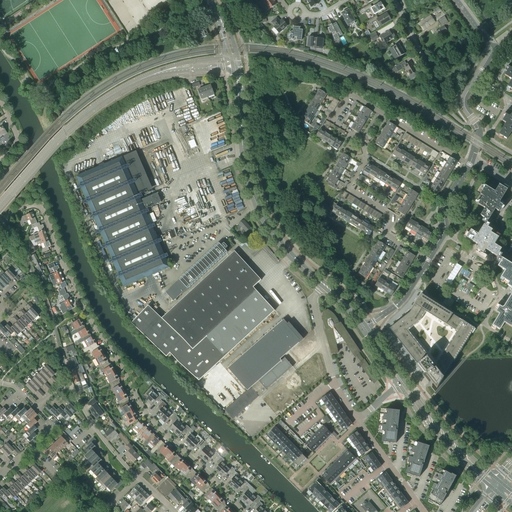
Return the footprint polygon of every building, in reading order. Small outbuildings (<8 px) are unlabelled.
[(266,5),(269,9),(276,5),(273,1),(274,0),(275,0),(274,0),(262,0),(259,2),(263,8),(266,5)] [(369,9),(373,16),(385,8),(381,2),(372,7),(370,4),(360,10),(362,13),(369,9)] [(343,21),(346,27),(349,26),(348,25),(350,23),(351,25),(355,23),(354,21),(355,21),(349,10),(342,13),(345,20),(343,21)] [(376,20),(380,27),(391,20),(387,14),(378,19),(377,16),(368,21),(370,24),(376,20)] [(439,21),(442,26),(450,20),(447,15),(439,21)] [(419,23),(423,30),(435,22),(430,16),(419,23)] [(282,20),(280,22),(277,18),(272,22),(275,26),(274,27),(279,33),(280,32),(280,33),(283,30),(287,26),(282,20)] [(331,32),(333,38),(338,36),(338,37),(343,35),(336,23),(332,25),(330,21),(328,22),(330,27),(328,28),(329,33),(331,32)] [(435,33),(439,39),(443,37),(441,34),(447,30),(444,26),(435,33)] [(297,40),(302,40),(303,30),(298,29),(298,28),(298,27),(297,27),(293,27),(293,31),(292,31),(291,32),(291,33),(290,33),(290,31),(290,33),(287,36),(288,37),(288,36),(292,39),(293,36),(297,37),(297,40)] [(197,32),(200,39),(208,35),(205,28),(197,32)] [(384,41),(385,43),(396,37),(393,32),(391,33),(389,30),(386,32),(383,33),(384,34),(379,37),(382,42),(383,41),(384,41)] [(373,42),(379,38),(375,32),(369,36),(373,42)] [(323,39),(323,38),(317,37),(317,39),(313,38),(313,37),(309,37),(308,47),(312,47),(316,47),(316,49),(321,49),(322,48),(323,48),(324,39),(323,39)] [(394,57),(396,59),(405,53),(399,43),(392,48),(396,55),(394,57)] [(416,72),(411,62),(406,64),(405,62),(393,69),(395,73),(405,67),(410,75),(409,76),(411,79),(412,78),(413,79),(416,77),(414,73),(416,72)] [(511,69),(509,68),(504,75),(511,80),(506,89),(509,91),(511,89),(511,113),(511,115),(509,113),(507,115),(506,115),(505,116),(502,121),(506,123),(499,134),(507,139),(511,132),(511,69)] [(210,85),(204,88),(208,97),(214,95),(210,85)] [(208,97),(204,88),(198,90),(201,100),(208,97)] [(319,89),(316,95),(323,100),(327,94),(319,89)] [(316,95),(313,100),(320,105),(323,100),(316,95)] [(313,100),(309,106),(317,110),(320,105),(313,100)] [(309,106),(306,111),(313,116),(317,110),(309,106)] [(364,107),(361,112),(368,117),(372,111),(364,107)] [(313,116),(306,111),(302,117),(305,118),(304,121),(311,125),(316,117),(313,116)] [(361,112),(358,118),(365,122),(368,117),(361,112)] [(358,118),(354,123),(362,128),(365,122),(358,118)] [(389,122),(385,127),(393,132),(396,127),(389,122)] [(193,132),(203,153),(224,144),(216,123),(193,132)] [(362,128),(354,123),(351,129),(358,133),(362,128)] [(385,127),(382,133),(389,138),(393,132),(385,127)] [(316,136),(321,140),(326,132),(321,129),(316,136)] [(321,140),(327,143),(331,136),(326,132),(321,140)] [(382,133),(378,138),(386,143),(389,138),(382,133)] [(327,143),(332,147),(337,139),(331,136),(327,143)] [(386,143),(378,138),(375,144),(383,148),(386,143)] [(337,139),(332,147),(338,150),(342,142),(337,139)] [(393,155),(398,158),(403,150),(397,147),(393,155)] [(398,158),(403,161),(408,154),(403,150),(398,158)] [(344,154),(340,159),(348,164),(352,158),(344,154)] [(403,161),(409,165),(413,157),(408,154),(403,161)] [(76,176),(123,287),(169,267),(145,209),(161,202),(158,193),(141,200),(123,156),(76,176)] [(450,156),(446,162),(454,167),(457,161),(450,156)] [(409,165),(414,168),(419,160),(413,157),(409,165)] [(339,162),(337,165),(345,169),(348,164),(340,159),(339,159),(338,161),(339,162)] [(414,168),(420,171),(424,164),(419,160),(414,168)] [(446,162),(443,168),(450,172),(454,167),(446,162)] [(364,171),(369,174),(374,166),(369,163),(364,171)] [(424,164),(420,171),(425,175),(430,167),(424,164)] [(337,165),(334,170),(341,175),(345,169),(337,165)] [(369,174),(375,177),(379,170),(374,166),(369,174)] [(443,168),(439,173),(447,178),(450,172),(443,168)] [(334,170),(330,175),(338,180),(341,175),(334,170)] [(375,177),(380,181),(385,173),(379,170),(375,177)] [(380,181),(385,184),(390,177),(385,173),(380,181)] [(439,173),(436,179),(444,183),(447,178),(439,173)] [(338,180),(330,175),(327,181),(329,182),(328,185),(335,189),(336,186),(335,185),(338,180)] [(385,184),(391,187),(395,180),(390,177),(385,184)] [(436,179),(433,184),(440,189),(444,183),(436,179)] [(395,180),(391,187),(396,191),(401,183),(395,180)] [(440,189),(433,184),(430,189),(437,194),(440,189)] [(492,324),(492,325),(500,330),(504,323),(511,328),(511,264),(501,257),(501,256),(502,254),(499,252),(501,249),(494,244),(500,235),(497,233),(495,236),(490,233),(492,230),(488,228),(490,224),(487,222),(495,209),(499,211),(501,207),(502,206),(501,205),(502,204),(502,201),(500,200),(507,190),(499,185),(495,192),(483,185),(481,188),(484,189),(480,195),(483,196),(480,201),(478,200),(475,203),(485,209),(480,216),(484,218),(483,220),(482,221),(485,223),(478,235),(471,230),(469,233),(467,232),(464,237),(476,244),(476,246),(476,248),(478,249),(477,250),(483,253),(485,250),(496,257),(497,256),(499,258),(497,259),(497,261),(500,263),(497,266),(505,271),(499,280),(502,282),(504,280),(508,283),(507,285),(511,288),(509,291),(511,292),(511,294),(504,305),(503,305),(501,305),(500,307),(499,306),(495,312),(499,314),(492,324)] [(411,189),(407,195),(415,199),(418,194),(411,189)] [(407,195),(404,200),(411,205),(415,199),(407,195)] [(356,209),(357,207),(361,202),(358,200),(355,205),(352,204),(351,206),(356,209)] [(404,200),(400,206),(408,210),(411,205),(404,200)] [(332,212),(337,216),(342,208),(343,206),(337,203),(332,212)] [(408,210),(400,206),(397,211),(404,216),(408,210)] [(337,216),(343,219),(347,211),(342,208),(337,216)] [(343,219),(348,222),(353,214),(347,211),(343,219)] [(31,225),(36,223),(37,223),(35,218),(34,218),(31,212),(21,217),(21,218),(19,219),(21,225),(24,224),(23,222),(27,221),(29,220),(31,225)] [(348,222),(353,225),(358,218),(353,214),(348,222)] [(353,225),(359,229),(364,221),(358,218),(353,225)] [(406,227),(411,230),(416,223),(410,219),(406,227)] [(251,228),(244,220),(239,225),(240,225),(237,228),(238,230),(242,227),(246,232),(251,228)] [(359,229),(364,232),(369,224),(364,221),(359,229)] [(28,237),(31,241),(46,235),(44,230),(43,224),(40,226),(39,223),(37,224),(36,223),(31,225),(32,228),(37,227),(39,232),(37,232),(33,234),(33,235),(28,237)] [(411,230),(417,233),(421,226),(416,223),(411,230)] [(369,224),(364,232),(370,235),(374,228),(369,224)] [(422,237),(427,229),(421,226),(417,233),(419,235),(418,238),(420,239),(422,237)] [(427,229),(422,237),(428,240),(432,233),(427,229)] [(46,235),(31,241),(34,246),(37,245),(43,243),(45,248),(42,249),(43,252),(49,250),(48,247),(50,246),(48,241),(46,235)] [(378,241),(375,246),(383,251),(386,245),(378,241)] [(166,293),(173,301),(224,254),(227,251),(219,243),(166,293)] [(371,251),(372,252),(379,256),(383,251),(375,246),(373,249),(372,249),(371,251)] [(199,381),(274,311),(253,287),(261,280),(234,251),(162,319),(148,306),(132,324),(166,357),(170,353),(199,381)] [(408,251),(404,257),(412,262),(415,256),(408,251)] [(372,252),(368,257),(376,262),(379,256),(372,252)] [(33,262),(38,259),(40,258),(37,253),(30,256),(33,262)] [(364,261),(365,262),(373,267),(376,262),(368,257),(367,260),(365,259),(364,261)] [(404,257),(401,262),(408,267),(412,262),(404,257)] [(41,265),(38,259),(33,262),(40,276),(45,273),(43,270),(45,269),(42,264),(41,265)] [(365,262),(362,268),(369,272),(373,267),(365,262)] [(401,262),(397,268),(405,272),(408,267),(401,262)] [(48,276),(51,281),(61,276),(59,271),(60,271),(57,265),(55,267),(53,264),(48,266),(49,269),(52,268),(54,273),(48,276)] [(369,272),(362,268),(358,273),(366,278),(369,272)] [(405,272),(397,268),(394,273),(402,278),(405,272)] [(7,269),(4,273),(11,280),(13,278),(16,282),(20,279),(13,272),(11,273),(7,269)] [(2,271),(0,273),(0,275),(8,284),(11,280),(4,273),(2,271)] [(58,290),(59,293),(65,291),(63,288),(67,286),(64,281),(64,282),(61,276),(51,281),(53,286),(57,284),(59,284),(61,289),(58,290)] [(378,278),(375,276),(373,278),(374,279),(373,279),(370,284),(373,286),(378,278)] [(375,286),(380,289),(385,281),(380,278),(375,286)] [(380,289),(386,292),(390,285),(385,281),(380,289)] [(390,285),(386,292),(391,296),(396,288),(390,285)] [(65,291),(59,293),(60,296),(62,295),(65,301),(59,304),(62,309),(60,310),(62,314),(72,309),(70,305),(72,304),(70,299),(67,293),(66,294),(65,291)] [(456,357),(474,328),(422,295),(421,294),(409,313),(389,328),(424,373),(425,372),(427,374),(426,375),(430,380),(436,388),(455,359),(456,357)] [(29,309),(27,311),(34,319),(38,315),(34,311),(36,310),(29,303),(26,306),(29,309)] [(22,310),(21,311),(31,322),(34,319),(27,311),(26,313),(22,310)] [(359,364),(374,383),(378,380),(364,360),(359,353),(360,352),(341,323),(339,323),(337,319),(335,316),(332,313),(329,310),(324,313),(324,317),(324,321),(325,325),(327,329),(325,330),(332,353),(338,352),(336,344),(345,341),(356,356),(361,362),(359,364)] [(22,316),(20,318),(28,325),(31,322),(21,311),(19,313),(22,316)] [(15,316),(14,318),(24,329),(28,325),(20,318),(19,320),(15,316)] [(15,323),(13,324),(21,332),(24,329),(14,318),(12,319),(15,323)] [(73,336),(78,333),(85,329),(83,326),(84,326),(81,319),(72,324),(75,329),(71,333),(73,336)] [(299,343),(298,341),(299,340),(286,325),(287,323),(284,319),(228,368),(246,389),(299,343)] [(2,323),(0,324),(7,332),(9,334),(10,335),(14,332),(7,324),(5,326),(2,323)] [(7,324),(14,332),(17,335),(21,332),(13,324),(12,326),(8,323),(7,324)] [(7,332),(0,324),(0,331),(6,337),(9,334),(7,332)] [(77,342),(78,344),(84,341),(91,338),(91,337),(89,335),(90,334),(87,328),(85,329),(78,333),(81,338),(77,342)] [(84,353),(89,351),(89,350),(97,346),(95,344),(96,343),(93,336),(91,337),(91,338),(84,341),(87,347),(83,350),(84,353)] [(301,360),(308,354),(300,345),(288,355),(291,358),(296,354),(301,360)] [(92,353),(96,359),(104,354),(100,348),(99,348),(98,346),(97,346),(89,350),(89,351),(91,353),(92,353)] [(98,366),(99,369),(109,363),(108,364),(107,361),(108,361),(104,354),(96,359),(99,365),(98,366)] [(81,371),(75,357),(71,359),(74,367),(71,368),(72,370),(70,371),(73,377),(82,373),(81,371)] [(263,393),(267,390),(267,389),(292,367),(285,358),(225,410),(233,419),(263,393)] [(103,370),(107,377),(115,372),(112,365),(111,366),(109,363),(99,369),(100,371),(102,370),(102,371),(103,370)] [(36,392),(41,398),(44,395),(39,389),(42,385),(48,391),(51,388),(46,382),(49,379),(55,385),(58,381),(53,376),(56,373),(47,364),(25,385),(34,394),(36,392)] [(112,386),(119,382),(118,379),(119,379),(115,372),(107,377),(110,383),(109,383),(111,387),(112,386)] [(82,373),(73,377),(75,384),(81,381),(84,390),(89,388),(87,383),(86,383),(82,373)] [(112,389),(116,396),(124,391),(121,384),(120,385),(118,383),(119,382),(112,386),(114,388),(112,389)] [(157,393),(156,394),(151,389),(146,394),(149,396),(145,400),(151,405),(156,400),(158,402),(163,397),(159,393),(157,393)] [(121,405),(128,401),(127,398),(128,398),(124,391),(116,396),(119,402),(118,402),(120,406),(121,405)] [(321,399),(324,403),(333,397),(330,393),(321,399)] [(324,403),(327,408),(336,402),(333,397),(324,403)] [(73,414),(77,411),(75,409),(77,407),(68,399),(65,402),(68,405),(66,407),(73,414)] [(121,408),(125,415),(133,410),(130,403),(129,404),(127,401),(128,401),(121,405),(123,407),(121,408)] [(156,414),(160,419),(168,410),(165,408),(166,406),(166,405),(163,401),(158,407),(160,409),(156,414)] [(327,408),(331,412),(340,406),(336,402),(327,408)] [(103,414),(96,404),(90,409),(97,419),(103,414)] [(13,411),(10,407),(8,409),(5,405),(3,407),(6,411),(1,416),(4,420),(8,416),(13,411)] [(56,418),(60,414),(53,407),(51,408),(47,405),(44,408),(51,415),(52,414),(56,418)] [(66,414),(59,407),(58,409),(54,405),(53,407),(60,414),(65,420),(68,416),(66,414)] [(59,407),(66,414),(68,416),(70,418),(73,414),(66,407),(64,409),(61,405),(59,407)] [(11,420),(14,417),(20,411),(17,408),(15,409),(12,406),(10,407),(13,411),(8,416),(11,420)] [(14,417),(17,421),(21,417),(27,411),(23,408),(22,409),(18,406),(17,408),(20,411),(14,417)] [(27,411),(21,417),(24,420),(34,411),(30,408),(29,410),(25,406),(23,408),(27,411)] [(331,412),(334,417),(343,411),(340,406),(331,412)] [(396,443),(400,410),(385,409),(382,442),(392,443),(396,443)] [(133,410),(125,415),(128,421),(127,421),(129,425),(137,420),(136,417),(137,417),(133,410)] [(171,421),(177,414),(174,412),(172,414),(168,410),(160,419),(165,423),(169,417),(172,420),(171,421)] [(37,422),(39,420),(35,417),(37,415),(34,411),(24,420),(27,424),(33,418),(37,422)] [(334,417),(337,421),(346,415),(343,411),(334,417)] [(169,429),(174,433),(181,424),(179,422),(179,421),(179,419),(176,416),(177,415),(177,414),(171,421),(174,423),(169,429)] [(346,415),(337,421),(340,426),(349,419),(346,415)] [(26,425),(30,428),(33,425),(37,429),(39,427),(35,423),(37,422),(33,418),(27,424),(26,425)] [(343,430),(352,424),(349,419),(340,426),(343,430)] [(138,439),(141,435),(147,429),(145,427),(146,426),(140,421),(133,428),(138,432),(135,437),(138,439)] [(183,431),(185,434),(190,429),(187,425),(185,425),(184,427),(181,424),(174,433),(178,437),(183,431)] [(319,430),(327,438),(331,433),(327,429),(328,428),(325,424),(323,426),(322,424),(317,429),(319,430)] [(35,430),(37,429),(33,425),(30,428),(25,433),(28,437),(33,432),(37,435),(38,434),(35,430)] [(79,428),(77,425),(70,431),(68,429),(65,431),(70,436),(79,428)] [(113,429),(111,427),(105,433),(107,436),(118,428),(116,426),(113,429)] [(272,431),(267,436),(271,439),(280,430),(276,426),(276,427),(275,426),(271,430),(272,431)] [(145,446),(149,442),(155,436),(152,434),(153,433),(148,428),(147,429),(141,435),(146,439),(143,444),(145,446)] [(183,442),(188,446),(195,437),(191,433),(193,431),(190,429),(185,434),(188,436),(183,442)] [(275,443),(284,434),(280,430),(271,439),(275,443)] [(319,430),(315,434),(322,442),(327,438),(319,430)] [(59,438),(57,440),(65,448),(69,444),(64,440),(66,438),(59,431),(56,434),(59,438)] [(107,437),(111,441),(118,435),(115,431),(107,437)] [(361,435),(357,431),(348,437),(352,442),(361,435)] [(33,432),(28,437),(26,438),(30,442),(31,441),(34,445),(38,440),(35,437),(37,435),(33,432)] [(315,434),(314,433),(309,438),(310,439),(318,446),(322,442),(315,434)] [(279,447),(288,438),(284,434),(275,443),(279,447)] [(153,453),(156,450),(162,443),(160,441),(161,440),(155,435),(155,436),(149,442),(154,447),(151,451),(153,453)] [(361,435),(352,442),(355,446),(364,440),(361,435)] [(198,455),(202,459),(210,450),(206,447),(213,439),(210,436),(205,442),(200,447),(202,450),(198,455)] [(85,449),(88,453),(95,446),(94,444),(97,441),(94,437),(87,444),(88,446),(85,449)] [(197,445),(200,447),(205,442),(201,438),(199,439),(198,440),(195,437),(188,446),(192,450),(197,445)] [(283,451),(292,442),(288,438),(279,447),(283,451)] [(51,439),(50,440),(59,450),(63,447),(65,448),(57,440),(55,442),(51,439)] [(314,451),(318,446),(310,439),(306,443),(314,451)] [(24,440),(18,447),(21,450),(25,446),(25,445),(27,443),(24,440)] [(52,445),(49,448),(55,454),(59,450),(50,440),(48,442),(52,445)] [(364,440),(355,446),(358,451),(367,444),(364,440)] [(419,477),(429,446),(416,441),(405,473),(419,477)] [(286,455),(296,446),(292,442),(283,451),(286,455)] [(7,443),(3,446),(10,454),(12,452),(16,455),(19,452),(12,445),(11,447),(7,443)] [(159,451),(165,457),(171,449),(166,444),(165,445),(162,443),(156,450),(158,448),(160,450),(159,451)] [(140,456),(132,448),(133,447),(129,444),(125,448),(128,451),(125,455),(128,459),(130,457),(134,462),(140,456)] [(361,455),(370,449),(367,444),(358,451),(361,455)] [(10,454),(3,446),(0,449),(4,453),(2,455),(8,462),(12,459),(8,455),(10,454)] [(57,456),(55,454),(49,448),(47,450),(43,446),(40,450),(47,457),(48,455),(53,460),(57,456)] [(84,456),(88,460),(95,453),(93,451),(97,448),(95,446),(88,453),(84,456)] [(290,459),(299,450),(296,446),(286,455),(290,459)] [(171,460),(174,462),(178,457),(176,455),(177,454),(171,449),(165,457),(170,461),(171,460)] [(210,450),(202,459),(207,463),(211,458),(214,460),(219,455),(216,452),(214,454),(210,450)] [(294,462),(302,454),(303,453),(299,450),(290,459),(294,462)] [(352,464),(357,459),(348,450),(343,455),(352,464)] [(88,460),(91,463),(102,453),(101,451),(97,455),(95,453),(88,460)] [(367,462),(375,457),(371,452),(364,458),(367,462)] [(89,465),(92,469),(94,467),(102,460),(100,458),(103,455),(102,453),(91,463),(89,465)] [(303,453),(302,454),(294,462),(298,466),(306,458),(302,454),(303,454),(303,453)] [(348,468),(352,464),(343,455),(339,459),(348,468)] [(178,471),(179,472),(187,464),(181,458),(180,459),(178,457),(174,462),(176,464),(175,466),(179,470),(178,471)] [(214,470),(218,474),(226,465),(223,463),(224,462),(224,460),(221,457),(216,462),(219,464),(214,470)] [(370,467),(378,461),(375,457),(367,462),(370,467)] [(32,466),(30,468),(37,475),(41,472),(37,468),(39,466),(33,459),(29,462),(32,466)] [(153,463),(151,465),(147,459),(141,465),(139,467),(142,470),(144,469),(147,467),(152,472),(156,469),(158,471),(160,470),(153,463)] [(344,472),(348,468),(339,459),(335,463),(344,472)] [(91,470),(94,473),(101,467),(100,465),(103,461),(102,460),(94,467),(92,469),(91,470)] [(373,471),(381,466),(378,461),(370,467),(373,471)] [(340,476),(344,472),(335,463),(331,467),(340,476)] [(185,480),(187,480),(194,472),(191,469),(192,468),(187,464),(179,472),(179,473),(181,471),(186,476),(187,474),(189,476),(185,480)] [(94,473),(97,477),(108,467),(107,465),(103,469),(101,467),(94,473)] [(229,476),(235,470),(232,467),(230,469),(226,465),(218,474),(223,478),(227,473),(230,475),(229,476)] [(25,466),(24,467),(34,478),(37,475),(30,468),(29,469),(25,466)] [(25,472),(24,474),(31,482),(34,478),(24,467),(22,469),(25,472)] [(101,481),(108,474),(106,472),(110,468),(108,467),(97,477),(95,479),(98,483),(99,482),(101,481)] [(335,481),(340,476),(331,467),(326,472),(335,481)] [(227,484),(232,488),(239,479),(235,476),(237,473),(234,471),(235,470),(229,476),(232,478),(227,484)] [(440,506),(447,492),(456,477),(443,470),(427,499),(440,506)] [(18,472),(17,474),(27,485),(31,482),(24,474),(22,476),(18,472)] [(104,484),(112,477),(115,474),(113,472),(110,476),(108,474),(101,481),(99,482),(102,486),(104,484)] [(190,480),(196,485),(202,478),(197,473),(196,474),(194,472),(187,480),(187,479),(189,481),(190,480)] [(331,485),(335,481),(326,472),(322,476),(331,485)] [(389,476),(386,472),(376,480),(379,484),(389,476)] [(152,478),(157,484),(161,480),(161,479),(164,477),(161,474),(159,477),(155,473),(151,477),(152,478)] [(18,479),(17,481),(24,488),(27,485),(17,474),(15,475),(18,479)] [(104,484),(107,487),(115,480),(113,479),(116,475),(115,474),(112,477),(104,484)] [(383,488),(392,481),(389,476),(379,484),(383,488)] [(202,478),(196,485),(201,489),(200,490),(202,493),(209,486),(207,483),(208,483),(202,478)] [(11,479),(10,481),(20,492),(24,488),(17,481),(15,483),(11,479)] [(115,480),(107,487),(111,491),(115,488),(116,489),(123,483),(120,479),(117,483),(115,480)] [(242,491),(249,484),(245,480),(243,481),(242,482),(239,479),(232,488),(236,492),(241,487),(244,489),(242,491)] [(12,486),(10,487),(17,495),(20,492),(10,481),(8,482),(12,486)] [(312,493),(321,485),(317,481),(314,484),(313,483),(310,486),(311,487),(308,490),(312,494),(312,493)] [(386,492),(395,485),(392,481),(383,488),(386,492)] [(240,498),(245,502),(252,494),(248,490),(250,488),(247,485),(249,484),(242,491),(245,493),(240,498)] [(129,494),(132,497),(141,487),(138,485),(129,494)] [(316,497),(324,489),(323,488),(321,485),(312,493),(312,494),(316,497)] [(389,497),(399,490),(395,485),(386,492),(389,497)] [(3,487),(10,495),(13,498),(17,495),(10,487),(8,489),(4,486),(3,487)] [(0,488),(0,491),(3,495),(6,498),(10,495),(3,487),(1,489),(0,488)] [(132,497),(135,500),(138,497),(144,490),(141,487),(132,497)] [(207,497),(212,502),(219,495),(214,490),(213,491),(211,488),(204,495),(206,498),(207,497)] [(320,501),(328,493),(325,490),(324,489),(316,497),(320,501)] [(144,490),(138,497),(139,498),(136,501),(138,503),(147,493),(144,490)] [(174,490),(168,496),(176,504),(181,500),(184,503),(182,505),(185,508),(190,504),(187,501),(179,493),(177,494),(174,490)] [(392,501),(402,494),(401,492),(399,490),(389,497),(392,501)] [(147,493),(138,503),(141,506),(150,496),(147,493)] [(323,505),(332,497),(331,496),(328,493),(320,501),(319,501),(323,505)] [(254,506),(261,498),(258,495),(256,495),(255,496),(252,494),(245,502),(249,506),(254,501),(256,504),(254,506)] [(396,505),(405,498),(402,494),(392,501),(393,501),(396,505)] [(216,508),(218,510),(225,504),(223,502),(224,501),(219,495),(212,502),(217,507),(216,508)] [(328,509),(336,501),(333,498),(332,497),(323,505),(327,509),(328,509)] [(253,511),(262,511),(264,510),(262,507),(263,506),(263,504),(259,501),(261,499),(261,498),(254,506),(257,509),(253,511)] [(399,510),(408,503),(405,498),(396,505),(399,510)] [(374,508),(368,502),(366,499),(360,505),(365,511),(378,511),(375,508),(374,508)] [(129,505),(124,500),(119,506),(117,507),(122,511),(123,510),(129,505)] [(332,511),(340,504),(339,504),(336,501),(328,509),(330,511),(332,511)] [(195,511),(196,511),(192,506),(194,505),(192,503),(187,507),(189,509),(185,511),(195,511)]
